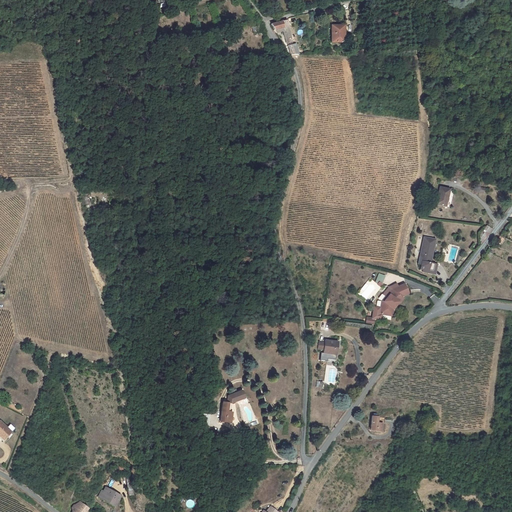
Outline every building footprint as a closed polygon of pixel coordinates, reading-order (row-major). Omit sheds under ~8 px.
[(271,23),(277,31),(286,31),(289,44),(294,42),(288,18),(271,23)] [(342,34),(342,25),(328,26),(329,42),(344,42),(344,34),(342,34)] [(256,31),(256,34),(260,34),(260,26),(251,26),(252,31),(256,31)] [(291,46),(293,54),(301,54),(298,44),(291,46)] [(435,204),(443,205),(445,196),(447,197),(449,189),(439,186),(435,204)] [(85,207),(92,204),(89,195),(82,197),(85,207)] [(481,244),(492,230),(486,226),(480,234),(479,242),(481,244)] [(432,271),(434,264),(429,263),(434,240),(423,237),(418,264),(420,264),(419,269),(422,269),(432,271)] [(432,271),(422,269),(422,273),(435,276),(437,264),(434,264),(432,271)] [(364,323),(372,324),(372,318),(379,320),(380,314),(388,315),(389,307),(395,300),(396,301),(399,296),(403,295),(402,293),(406,291),(403,284),(396,287),(397,289),(393,291),(392,290),(388,294),(386,297),(382,301),(381,308),(379,307),(375,306),(372,308),(370,318),(365,317),(364,323)] [(379,307),(381,308),(382,301),(386,297),(388,294),(392,290),(393,291),(397,289),(396,287),(391,289),(387,294),(385,297),(384,296),(380,301),(379,307)] [(389,307),(388,315),(390,316),(391,309),(397,302),(398,303),(401,298),(399,296),(396,301),(395,300),(389,307)] [(321,321),(320,329),(328,330),(329,321),(321,321)] [(340,341),(327,340),(321,339),(320,347),(326,348),(325,352),(329,352),(338,353),(340,341)] [(232,406),(232,403),(246,397),(243,390),(230,396),(229,403),(232,406)] [(231,412),(232,406),(229,403),(224,403),(222,423),(233,423),(234,412),(231,412)] [(210,431),(212,415),(205,414),(203,430),(210,431)] [(371,430),(381,432),(383,424),(385,424),(387,418),(374,415),(371,430)] [(6,436),(12,430),(1,420),(0,420),(0,434),(1,435),(0,435),(0,437),(4,441),(7,438),(6,436)] [(110,477),(105,487),(110,489),(115,479),(110,477)] [(114,507),(120,495),(110,489),(105,487),(103,490),(102,490),(97,498),(114,507)] [(84,511),(88,506),(81,500),(78,506),(77,504),(72,506),(73,511),(84,511)]
